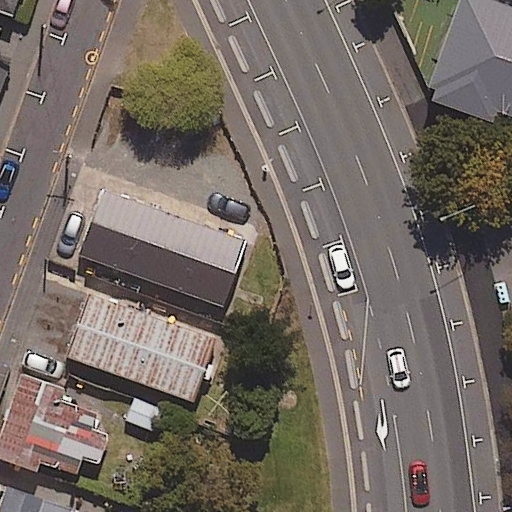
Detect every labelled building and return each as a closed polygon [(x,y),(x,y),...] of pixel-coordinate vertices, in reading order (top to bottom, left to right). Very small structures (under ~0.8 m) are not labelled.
[(0,0),(0,89),(30,0),(0,0)] [(249,245),(108,193),(84,257),(225,309),(249,245)] [(220,335),(93,290),(69,358),(196,403),(220,335)] [(19,374),(0,434),(0,458),(38,470),(40,462),(77,473),(81,460),(100,466),(109,438),(97,435),(103,415),(66,404),(70,390),(19,374)] [(172,412),(137,396),(124,425),(159,440),(172,412)] [(69,511),(71,508),(9,489),(1,511),(69,511)]
